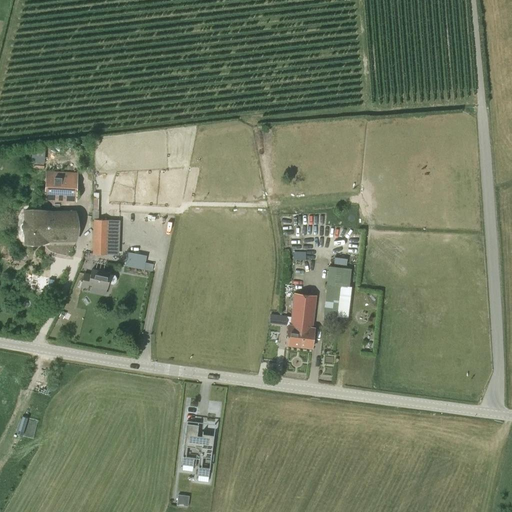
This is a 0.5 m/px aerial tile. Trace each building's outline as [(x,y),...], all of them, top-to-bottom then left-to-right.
[(45,146),(35,147),(36,163),(45,163),(45,146)] [(45,171),(44,199),(75,201),(76,172),(45,171)] [(19,226),(19,227),(19,228),(20,229),(20,230),(21,230),(22,231),(23,231),(23,240),(23,243),(41,242),(41,239),(45,238),(47,240),(76,240),(75,213),(46,213),(45,214),(41,214),(41,210),(23,210),(23,212),(23,222),(22,222),(21,222),(21,223),(20,223),(20,224),(19,224),(19,225),(19,226)] [(92,254),(106,254),(107,220),(93,220),(92,254)] [(293,258),(306,259),(306,251),(293,250),(293,258)] [(347,266),(347,257),(333,256),(333,265),(347,266)] [(351,269),(328,266),(323,314),(339,316),(342,286),(349,287),(351,269)] [(90,275),(84,274),(81,286),(87,288),(88,284),(91,285),(90,291),(105,294),(107,283),(112,284),(115,282),(116,278),(114,275),(109,274),(109,273),(91,269),(90,275)] [(26,273),(23,289),(49,293),(52,277),(26,273)] [(288,324),(286,344),(299,346),(305,294),(294,293),(290,324),(288,324)] [(305,294),(299,346),(312,348),(315,327),(313,327),(316,295),(305,294)] [(202,436),(197,435),(198,424),(187,423),(187,420),(181,465),(198,467),(197,475),(209,477),(214,435),(202,434),(203,431),(202,431),(202,436)] [(189,496),(178,495),(177,504),(187,506),(189,496)]
